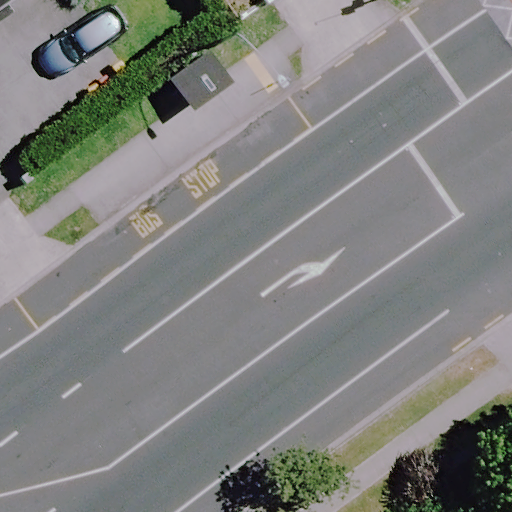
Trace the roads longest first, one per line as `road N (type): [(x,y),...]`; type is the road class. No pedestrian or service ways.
road 1 (secondary): [(0,416),(511,22)]
road 2 (secondary): [(511,219),(115,511)]
